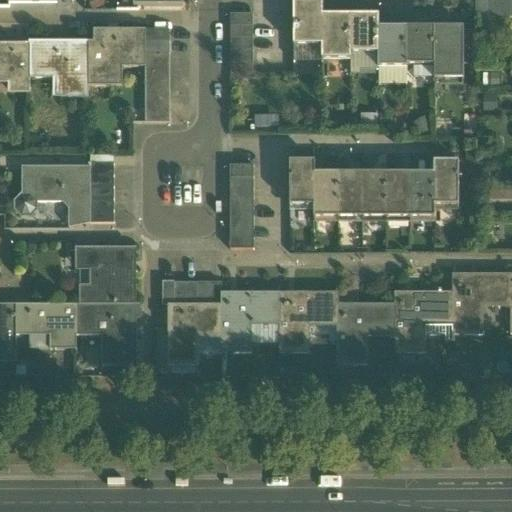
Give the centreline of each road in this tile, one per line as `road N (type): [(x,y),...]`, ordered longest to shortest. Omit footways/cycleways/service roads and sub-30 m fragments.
road 1 (secondary): [(0,503),(511,501)]
road 2 (residential): [(210,151),(210,222),(199,228),(153,222),(154,158),(173,152)]
road 3 (residential): [(210,0),(210,151)]
